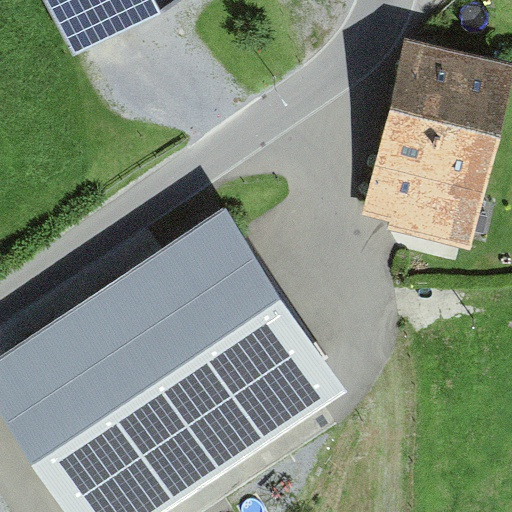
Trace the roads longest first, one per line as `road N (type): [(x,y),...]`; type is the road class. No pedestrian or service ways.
road 1 (unclassified): [(411,0),(229,148),(0,305)]
road 2 (track): [(391,511),(399,461),(392,328)]
road 3 (track): [(511,329),(479,336),(345,332)]
